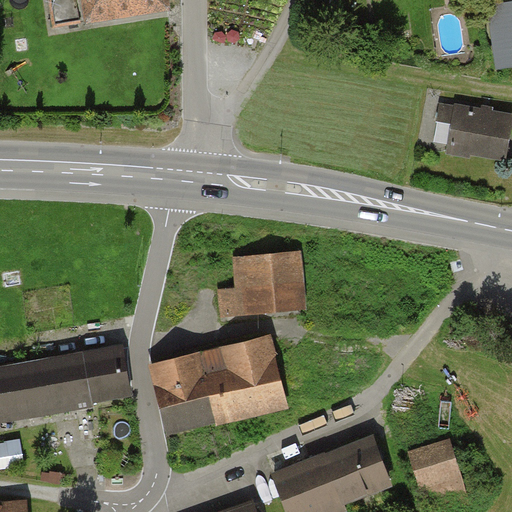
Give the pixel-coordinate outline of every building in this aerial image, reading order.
[(176,0),(86,0),(92,32),(179,16),(176,0)] [(511,113),(446,106),(440,154),(511,161),(511,113)] [(302,254),(236,259),(238,289),(219,291),(221,314),(306,308),(302,254)] [(274,336),(152,367),(171,439),(293,408),(274,336)] [(127,343),(0,366),(0,423),(137,398),(127,343)] [(24,438),(0,439),(0,463),(26,461),(24,438)] [(379,438),(281,476),(294,511),(353,511),(352,506),(398,488),(379,438)] [(457,444),(414,456),(424,491),(435,488),(440,506),(472,497),(457,444)] [(260,511),(257,503),(232,511),(260,511)]
